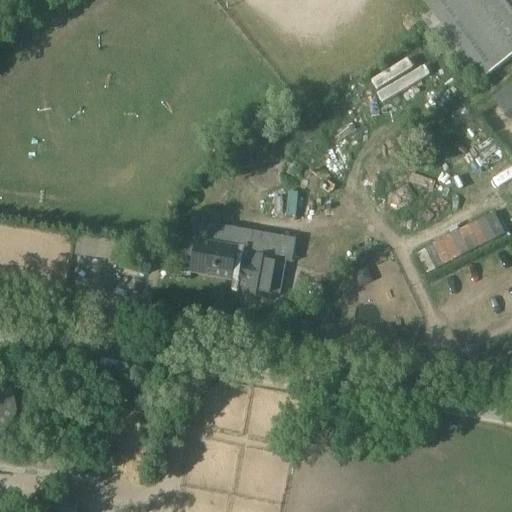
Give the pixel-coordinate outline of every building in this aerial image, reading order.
[(511,0),(423,0),(433,13),(422,21),(464,77),(474,70),(483,81),(511,59),(511,0)] [(355,182),(366,195),(381,182),(370,169),(355,182)] [(276,222),(323,227),(326,201),(272,194),(273,192),(260,190),(256,216),(264,217),(265,203),(278,204),(276,222)] [(235,262),(231,280),(247,283),(244,296),(268,300),(279,295),(284,270),(257,265),(258,258),(282,262),(328,271),(333,245),(252,230),(249,252),(247,264),(235,262)] [(247,264),(249,252),(197,243),(192,274),(231,281),(231,280),(235,262),(247,264)] [(341,261),(348,281),(361,276),(354,256),(341,261)] [(84,307),(119,267),(110,260),(75,300),(84,307)] [(122,501),(124,464),(113,464),(112,500),(122,501)] [(58,480),(58,478),(20,472),(17,490),(97,502),(99,486),(58,480)]
